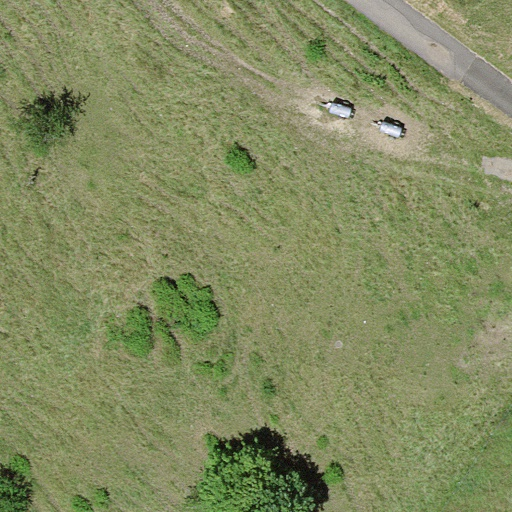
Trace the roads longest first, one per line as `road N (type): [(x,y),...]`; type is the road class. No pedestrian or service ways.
road 1 (track): [(160,0),(279,89),(420,152),(511,181)]
road 2 (unclassified): [(378,0),(511,101)]
